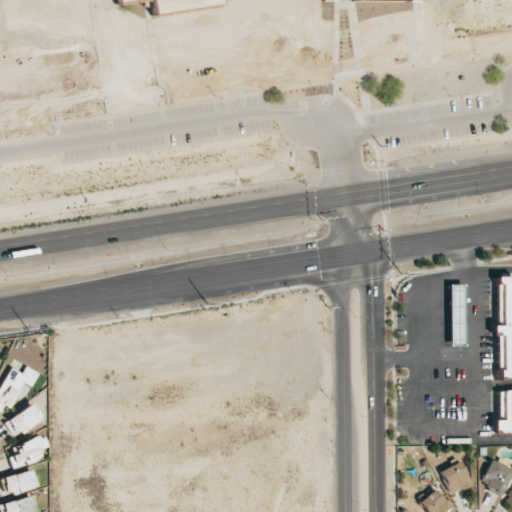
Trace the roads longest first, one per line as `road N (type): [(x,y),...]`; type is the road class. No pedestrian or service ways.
road 1 (trunk): [(511,55),(0,134)]
road 2 (trunk): [(0,308),(511,230)]
road 3 (secondary): [(375,511),(371,253)]
road 4 (secondary): [(340,255),(342,511)]
